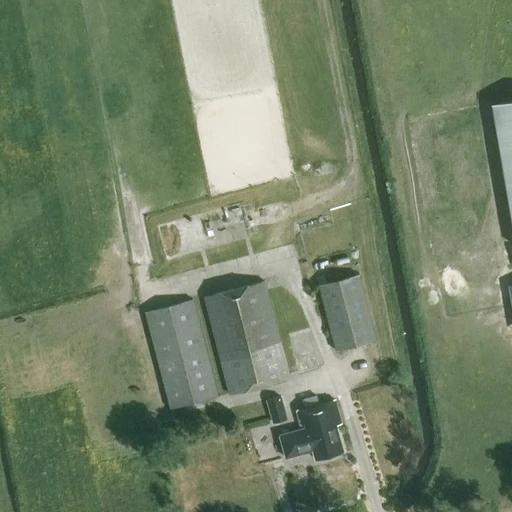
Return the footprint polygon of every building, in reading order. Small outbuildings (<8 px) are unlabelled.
[(511,227),(511,101),(491,105),(511,227)] [(190,222),(164,226),(167,245),(193,242),(190,222)] [(337,351),(377,340),(359,274),(362,274),(360,269),(346,273),(347,278),(320,285),(337,351)] [(228,395),(291,379),(265,281),(203,297),(228,395)] [(218,396),(193,299),(145,312),(170,408),(218,396)] [(273,423),(287,419),(281,396),(267,400),(273,423)] [(333,400),(295,411),(300,430),(278,436),(284,458),(311,451),(314,460),(342,452),(334,426),(339,425),(333,400)]
